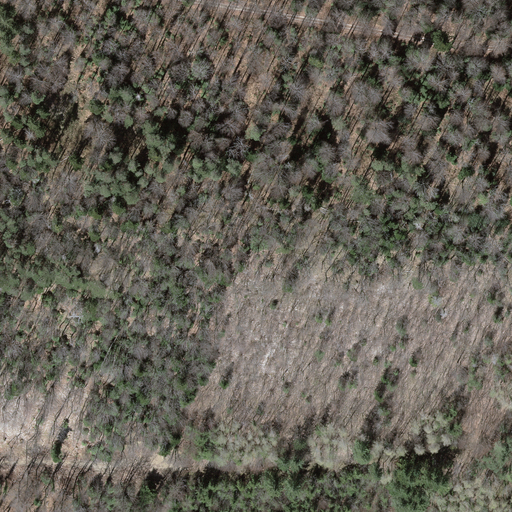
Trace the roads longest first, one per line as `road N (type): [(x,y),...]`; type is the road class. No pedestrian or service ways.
road 1 (track): [(463,441),(193,468),(0,462)]
road 2 (track): [(511,41),(474,46),(183,0)]
